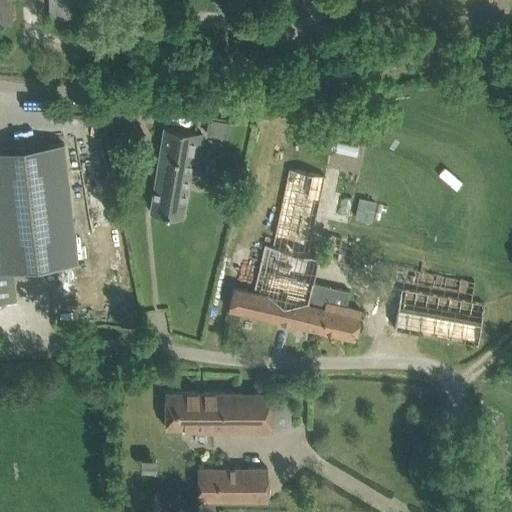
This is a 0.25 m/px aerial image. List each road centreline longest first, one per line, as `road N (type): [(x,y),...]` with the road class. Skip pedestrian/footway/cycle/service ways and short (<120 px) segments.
road 1 (unclassified): [(452,511),(457,387),(419,363),(262,364),(136,347),(0,353)]
road 2 (unclassified): [(344,77),(249,108),(0,87)]
road 3 (track): [(511,58),(479,48),(344,77)]
